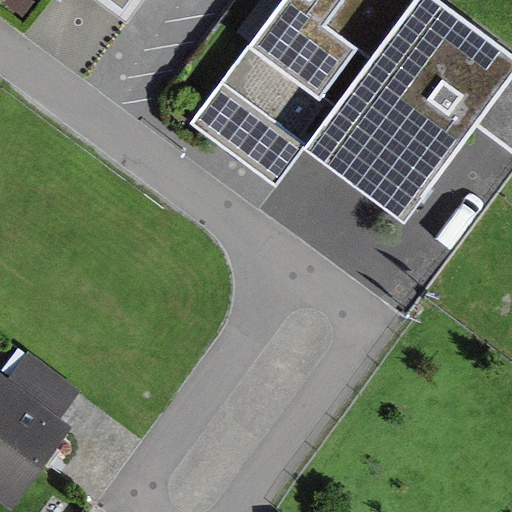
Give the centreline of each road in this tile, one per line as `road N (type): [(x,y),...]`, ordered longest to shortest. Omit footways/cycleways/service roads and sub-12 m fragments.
road 1 (unclassified): [(317,270),(0,36)]
road 2 (unclassified): [(317,270),(382,317),(237,511)]
road 3 (unclassified): [(176,511),(148,492),(317,270)]
